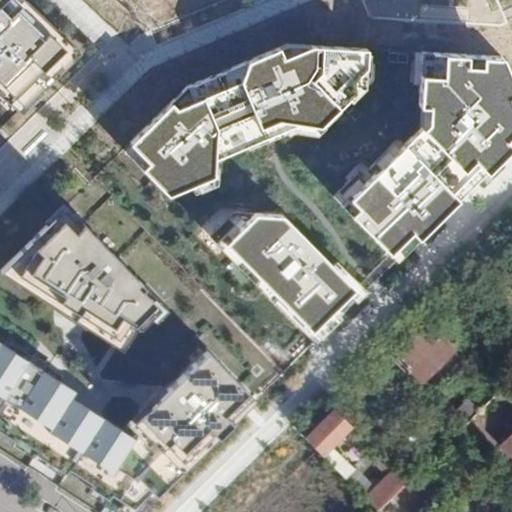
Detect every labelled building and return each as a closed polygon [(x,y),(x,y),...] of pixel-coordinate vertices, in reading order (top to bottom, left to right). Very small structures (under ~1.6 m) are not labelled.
[(56,31),(24,0),(0,0),(0,88),(23,105),(62,66),(41,46),(56,31)] [(78,51),(56,31),(41,46),(62,66),(78,51)] [(186,85),(128,142),(147,161),(140,167),(166,194),(213,178),(217,162),(302,123),(322,128),(364,79),(366,48),(285,43),(186,85)] [(511,85),(500,56),(420,51),(417,105),(426,104),(425,120),(365,180),(356,171),(332,195),(395,259),(511,143),(511,85)] [(324,201),(339,181),(324,170),(309,191),(324,201)] [(157,233),(177,212),(138,176),(118,198),(157,233)] [(79,225),(62,207),(0,267),(0,270),(55,306),(61,301),(85,325),(121,349),(137,325),(140,328),(160,308),(141,288),(143,285),(82,222),(79,225)] [(353,286),(280,213),(232,210),(208,234),(312,341),(341,312),(334,305),(353,286)] [(422,321),(389,354),(417,382),(450,349),(422,321)] [(74,390),(0,341),(0,435),(63,480),(66,476),(89,492),(87,495),(104,507),(108,502),(121,511),(132,511),(143,497),(149,501),(254,398),(205,348),(124,430),(70,396),(74,390)] [(331,409),(347,425),(368,402),(339,376),(319,396),(331,409)] [(431,387),(424,395),(444,416),(452,408),(431,387)] [(331,409),(302,436),(317,453),(347,425),(331,409)] [(375,409),(359,424),(383,448),(399,433),(375,409)] [(511,429),(499,442),(511,455),(511,429)] [(394,465),(368,498),(385,511),(411,478),(394,465)]
